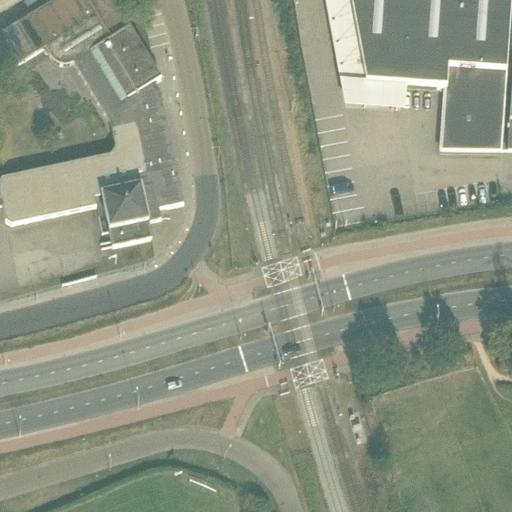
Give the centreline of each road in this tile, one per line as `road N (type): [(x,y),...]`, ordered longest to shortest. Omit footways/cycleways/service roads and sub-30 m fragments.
road 1 (secondary): [(511,256),(375,282),(0,385)]
road 2 (secondary): [(0,425),(384,321),(511,301)]
road 3 (unclassified): [(0,328),(160,283),(206,218),(182,49),(167,0)]
road 4 (unclassified): [(291,511),(271,476),(249,458),(194,440),(164,441),(0,492)]
